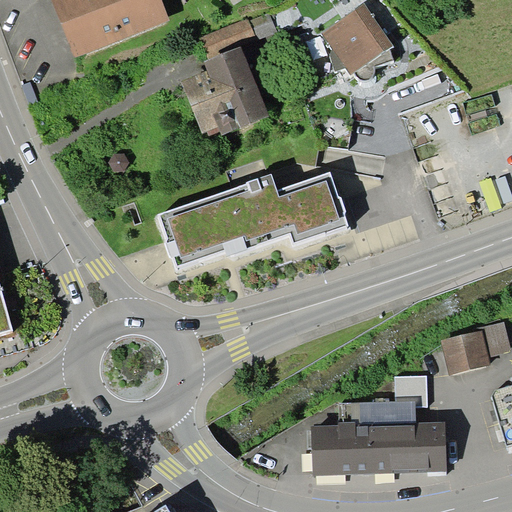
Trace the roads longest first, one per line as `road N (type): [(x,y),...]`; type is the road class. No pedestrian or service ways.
road 1 (secondary): [(511,234),(186,353)]
road 2 (secondary): [(0,106),(42,201),(113,318)]
road 3 (unclassified): [(277,511),(197,474),(153,417)]
